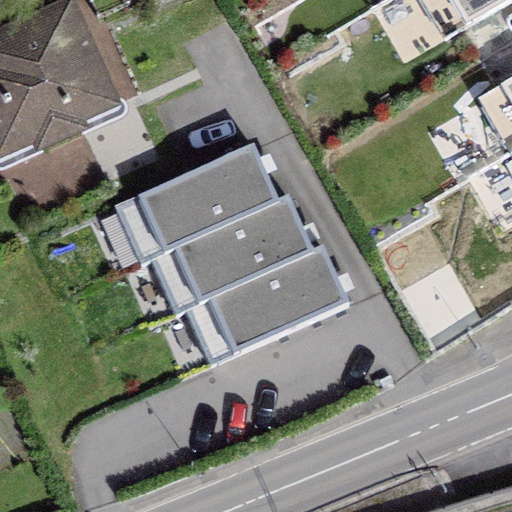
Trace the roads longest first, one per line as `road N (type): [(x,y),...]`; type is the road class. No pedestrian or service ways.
road 1 (unknown): [(208,20),(405,392)]
road 2 (primary): [(218,511),(511,390)]
